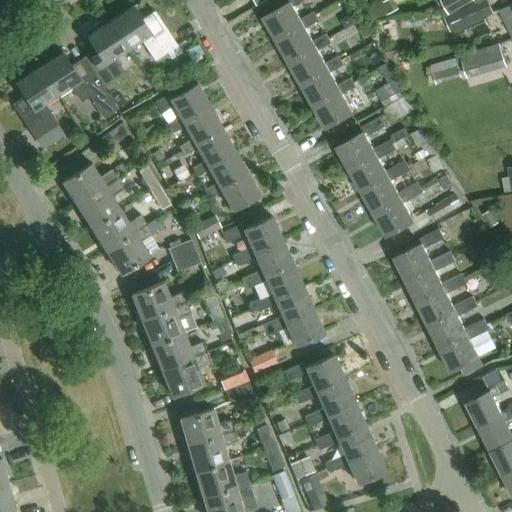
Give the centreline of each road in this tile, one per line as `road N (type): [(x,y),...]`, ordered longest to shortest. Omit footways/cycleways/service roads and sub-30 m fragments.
road 1 (residential): [(465,493),(194,0)]
road 2 (residential): [(163,511),(117,359),(50,233)]
road 3 (residential): [(59,511),(0,306)]
